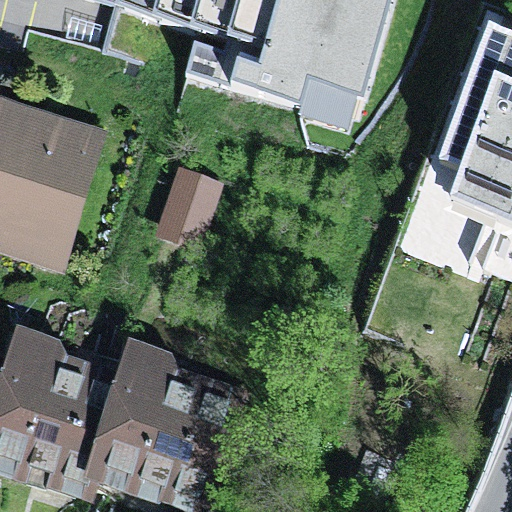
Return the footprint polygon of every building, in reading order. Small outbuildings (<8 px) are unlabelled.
[(399,0),(85,0),(85,4),(373,88),(399,0)] [(511,45),(494,40),(418,271),(511,301),(511,45)] [(110,140),(0,106),(0,256),(67,278),(110,140)] [(223,186),(179,172),(159,236),(204,250),(223,186)] [(184,511),(239,511),(276,384),(126,341),(118,368),(8,336),(1,359),(0,358),(0,483),(84,507),(91,485),(184,511)]
